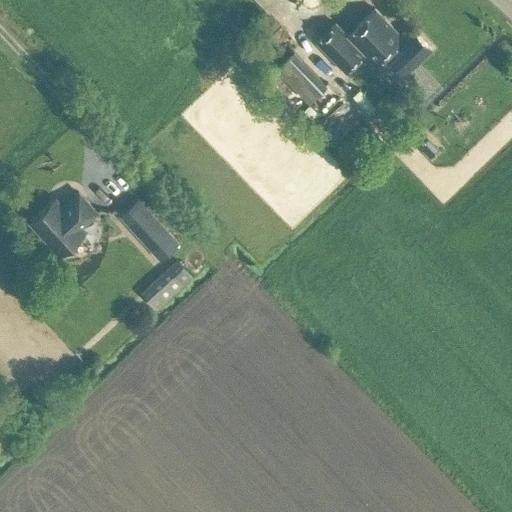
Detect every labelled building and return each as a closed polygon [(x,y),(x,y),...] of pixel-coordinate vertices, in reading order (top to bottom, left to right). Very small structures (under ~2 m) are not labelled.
[(334,22),(316,40),(345,70),(363,52),(374,64),(385,54),(404,74),(431,48),(411,27),(401,36),(374,7),(346,34),(334,22)] [(308,100),(326,84),(293,49),(276,65),(308,100)] [(429,156),(438,147),(427,136),(418,145),(429,156)] [(97,211),(78,191),(61,207),(53,198),(30,219),(60,252),(83,231),(79,227),(97,211)] [(160,258),(177,242),(137,197),(119,214),(160,258)] [(155,307),(190,274),(175,257),(140,290),(155,307)] [(0,447),(15,433),(0,417),(0,447)]
